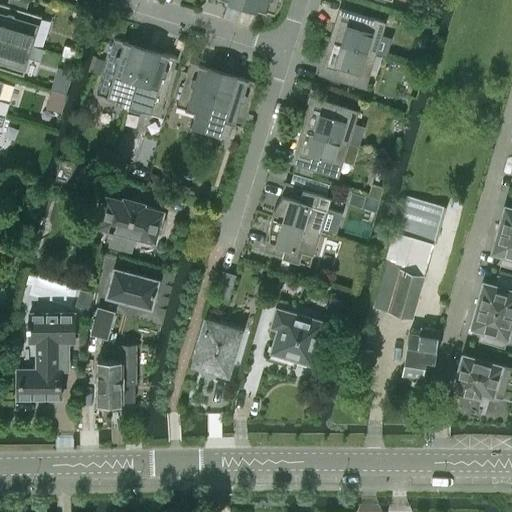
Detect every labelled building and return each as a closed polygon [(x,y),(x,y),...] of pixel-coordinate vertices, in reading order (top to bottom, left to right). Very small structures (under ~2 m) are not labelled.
[(24,0),(7,0),(6,5),(25,10),(28,1),(24,0)] [(243,0),(242,4),(274,14),(274,12),(277,0),(243,0)] [(6,5),(0,2),(0,35),(32,45),(41,15),(25,10),(6,5)] [(380,33),(383,20),(343,8),(337,27),(333,26),(329,38),(374,52),(386,56),(392,37),(380,33)] [(0,67),(23,75),(28,57),(40,61),(44,49),(32,45),(0,35),(0,67)] [(127,107),(145,47),(113,38),(113,39),(100,81),(97,93),(106,95),(106,97),(115,99),(114,101),(113,102),(127,107)] [(364,84),(372,56),(374,52),(329,38),(325,51),(329,52),(323,71),(364,84)] [(163,101),(176,58),(177,58),(177,57),(145,47),(127,107),(141,111),(160,117),(163,110),(161,109),(163,102),(164,102),(164,101),(163,101)] [(97,57),(96,57),(91,71),(93,71),(100,74),(104,59),(97,57)] [(189,126),(203,130),(222,71),(189,61),(189,62),(177,105),(176,105),(176,106),(194,111),(190,124),(189,126)] [(256,82),(222,71),(203,130),(221,136),(221,134),(225,121),(243,126),(256,82)] [(0,99),(0,92),(3,81),(0,80),(0,112),(5,114),(9,102),(0,99)] [(52,83),(50,90),(51,90),(65,94),(67,87),(52,83)] [(51,90),(46,107),(60,111),(65,94),(51,90)] [(352,122),(356,109),(315,97),(309,116),(306,114),(302,127),(359,145),(365,126),(352,122)] [(353,164),(359,145),(302,127),(298,140),(302,141),(296,160),(336,173),(340,160),(353,164)] [(161,214),(162,210),(143,204),(143,202),(138,201),(139,200),(136,199),(136,200),(131,199),(131,198),(129,197),(128,198),(123,196),(123,199),(116,197),(120,182),(94,174),(89,192),(101,195),(94,220),(99,222),(98,224),(108,226),(107,229),(110,230),(107,243),(130,249),(134,233),(154,239),(155,234),(160,231),(163,219),(161,214)] [(285,182),(281,196),(279,198),(277,202),(274,206),(272,210),(271,215),(272,215),(320,230),(330,196),(285,182)] [(371,184),(368,195),(379,199),(382,187),(371,184)] [(351,191),(348,202),(375,211),(379,199),(368,195),(365,195),(364,196),(351,191)] [(441,205),(404,195),(394,234),(392,234),(374,307),(413,317),(441,205)] [(511,206),(504,204),(497,228),(511,232),(511,206)] [(320,230),(272,215),(271,215),(269,220),(269,222),(269,225),(268,229),(268,234),(268,237),(264,250),(309,264),(320,230)] [(511,266),(511,232),(497,228),(491,250),(502,254),(500,263),(511,266)] [(150,305),(157,278),(114,267),(106,294),(150,305)] [(222,271),(215,294),(227,297),(234,275),(222,271)] [(511,278),(497,274),(494,283),(482,280),(476,303),(511,313),(511,278)] [(343,297),(354,300),(356,293),(346,289),(343,297)] [(338,319),(344,300),(330,297),(325,316),(338,319)] [(504,347),(511,317),(511,313),(476,303),(469,326),(481,330),(478,339),(504,347)] [(106,339),(113,312),(97,307),(89,334),(106,339)] [(270,352),(310,364),(323,321),(275,307),(270,326),(276,328),(270,352)] [(67,361),(67,340),(74,340),(74,312),(28,312),(28,324),(26,324),(26,329),(28,329),(28,341),(36,341),(37,369),(17,369),(17,396),(61,396),(61,368),(57,368),(57,361),(67,361)] [(226,375),(240,328),(240,327),(207,317),(192,364),(205,368),(226,375)] [(434,360),(438,336),(439,328),(433,327),(432,334),(409,330),(402,372),(423,375),(425,359),(434,360)] [(119,359),(96,358),(96,401),(120,401),(120,382),(132,382),(134,382),(134,344),(119,344),(119,359)] [(374,351),(360,348),(356,364),(370,367),(374,351)] [(511,367),(473,356),(462,353),(453,384),(455,384),(454,388),(480,395),(481,392),(502,398),(511,367)] [(132,401),(132,382),(120,382),(120,401),(132,401)]
